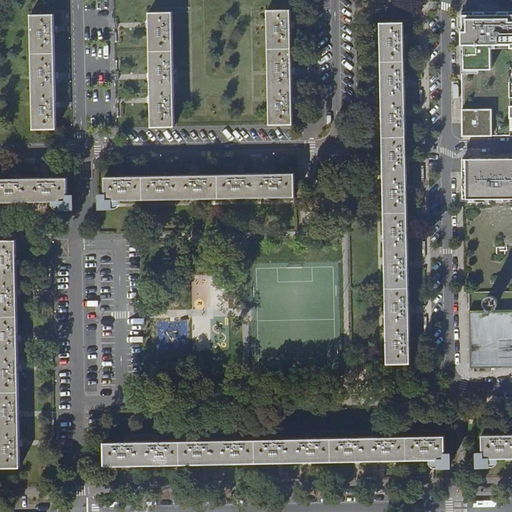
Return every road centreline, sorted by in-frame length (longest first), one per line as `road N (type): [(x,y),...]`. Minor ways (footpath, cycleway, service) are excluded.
road 1 (residential): [(82,149),(330,143),(334,0)]
road 2 (residential): [(81,511),(75,245),(85,205),(82,149)]
road 3 (residential): [(511,386),(463,385),(450,369),(447,144)]
road 4 (residential): [(264,511),(511,507)]
road 5 (residential): [(82,149),(78,0)]
road 6 (residential): [(447,144),(446,0)]
